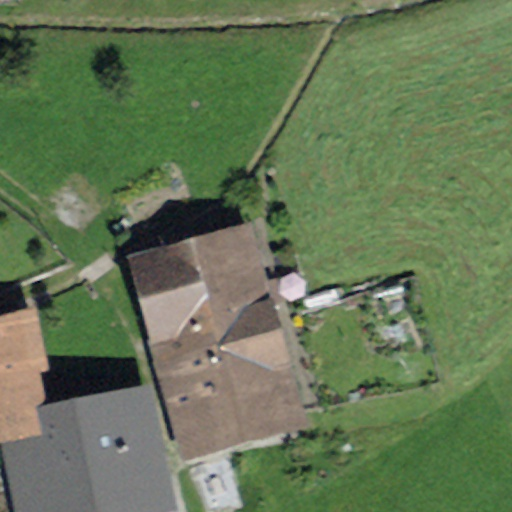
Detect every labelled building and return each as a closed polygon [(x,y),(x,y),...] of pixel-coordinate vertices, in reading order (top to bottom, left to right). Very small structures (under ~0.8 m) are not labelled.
[(248,230),(141,260),(146,279),(183,269),(205,348),(209,347),(232,429),(298,411),(248,230)] [(183,269),(146,279),(168,359),(205,348),(183,269)] [(35,371),(25,314),(0,321),(0,424),(31,418),(22,374),(35,371)] [(174,400),(186,442),(232,429),(209,347),(205,348),(168,359),(155,362),(160,383),(157,384),(162,403),(174,400)] [(10,433),(25,511),(87,511),(160,497),(142,406),(10,433)]
